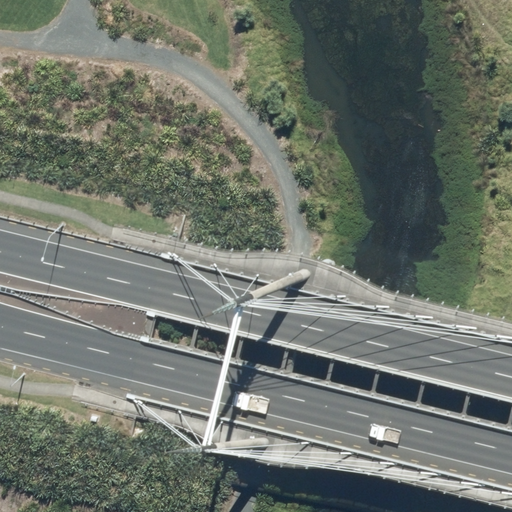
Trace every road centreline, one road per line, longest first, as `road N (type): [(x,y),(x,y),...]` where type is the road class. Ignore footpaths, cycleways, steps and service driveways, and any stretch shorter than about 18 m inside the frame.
road 1 (secondary): [(0,243),(511,373)]
road 2 (secondary): [(511,450),(0,321)]
